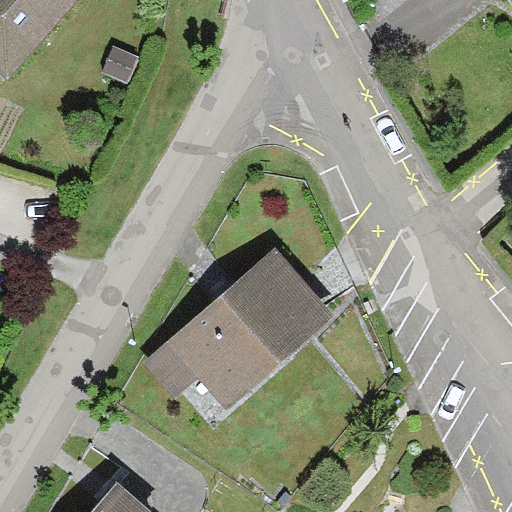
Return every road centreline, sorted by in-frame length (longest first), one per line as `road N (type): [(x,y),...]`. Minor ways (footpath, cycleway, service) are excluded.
road 1 (residential): [(243,0),(0,491)]
road 2 (residential): [(422,258),(262,0)]
road 3 (residential): [(422,258),(511,409)]
